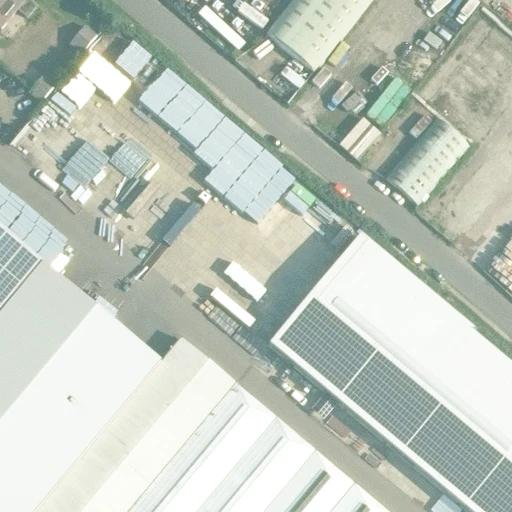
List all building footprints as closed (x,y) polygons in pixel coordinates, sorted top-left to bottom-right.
[(27,19),(36,7),(27,0),(0,0),(0,32),(17,11),(27,19)] [(294,0),(265,37),(310,76),(372,0),(294,0)] [(57,88),(44,77),(27,97),(40,108),(57,88)] [(417,209),(469,149),(434,120),(383,180),(417,209)] [(0,511),(383,511),(180,342),(158,368),(94,315),(95,314),(96,313),(95,312),(0,231),(0,511)] [(511,511),(511,367),(360,240),(269,349),(464,511),(511,511)]
